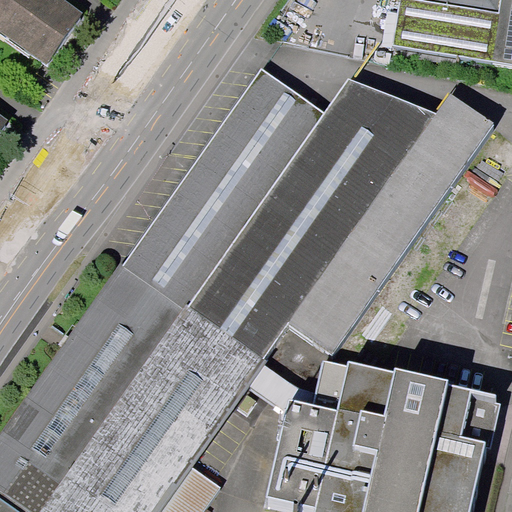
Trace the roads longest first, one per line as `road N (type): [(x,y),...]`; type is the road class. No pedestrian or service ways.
road 1 (primary): [(0,332),(233,0)]
road 2 (unknown): [(511,116),(205,39)]
road 3 (residential): [(130,0),(0,188)]
road 4 (unknown): [(511,221),(486,334),(494,356),(511,369)]
